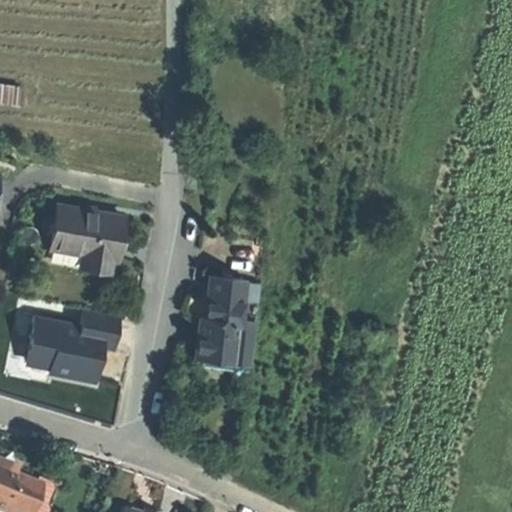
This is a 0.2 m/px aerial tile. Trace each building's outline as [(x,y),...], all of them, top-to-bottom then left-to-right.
[(0,79),(0,99),(9,101),(10,90),(2,89),(3,80),(0,79)] [(107,271),(109,258),(114,259),(118,240),(122,218),(56,204),(47,247),(82,255),(80,265),(107,271)] [(194,355),(249,362),(255,320),(239,318),(241,298),(244,281),(244,279),(210,274),(207,297),(208,297),(206,311),(206,317),(202,316),(198,341),(196,340),(194,355)] [(259,283),(244,281),(241,298),(257,300),(259,283)] [(79,326),(33,317),(29,336),(35,337),(30,361),(49,365),(48,369),(92,378),(97,355),(91,354),(94,343),(100,344),(112,346),(118,315),(83,308),(79,326)] [(100,344),(94,343),(91,354),(97,355),(100,344)] [(0,510),(4,511),(26,511),(38,484),(18,475),(20,470),(0,461),(0,510)] [(41,478),(38,484),(59,493),(62,487),(41,478)] [(51,511),(59,493),(38,484),(26,511),(51,511)]
